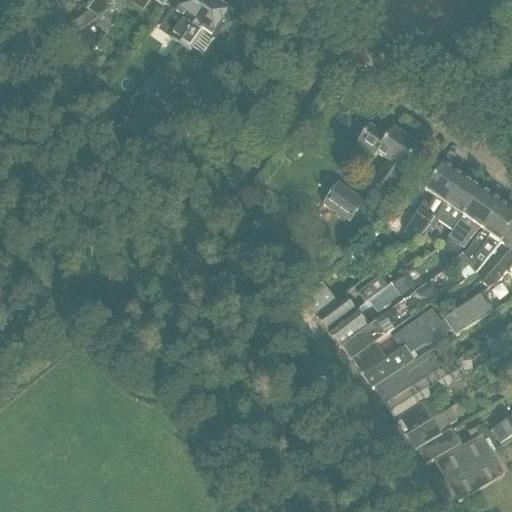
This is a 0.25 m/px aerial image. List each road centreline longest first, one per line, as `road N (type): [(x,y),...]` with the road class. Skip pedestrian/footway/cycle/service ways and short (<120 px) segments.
road 1 (unclassified): [(511,159),(279,0)]
road 2 (track): [(445,511),(310,329),(294,324)]
